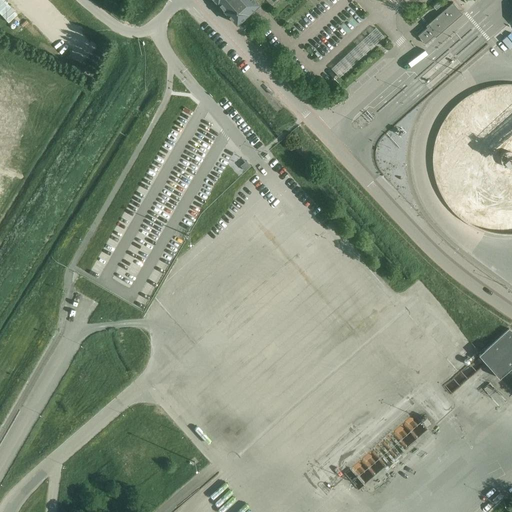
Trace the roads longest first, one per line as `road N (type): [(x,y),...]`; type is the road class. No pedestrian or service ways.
road 1 (unclassified): [(511,312),(423,248),(200,0)]
road 2 (unknown): [(511,262),(438,212),(425,162),(430,117),(446,97),(482,74),(511,73)]
road 3 (unknown): [(152,375),(154,316),(105,319),(76,333),(0,451)]
road 4 (unknown): [(8,511),(152,375)]
road 5 (unknown): [(154,316),(178,278),(288,199)]
road 6 (unknown): [(152,375),(244,463)]
